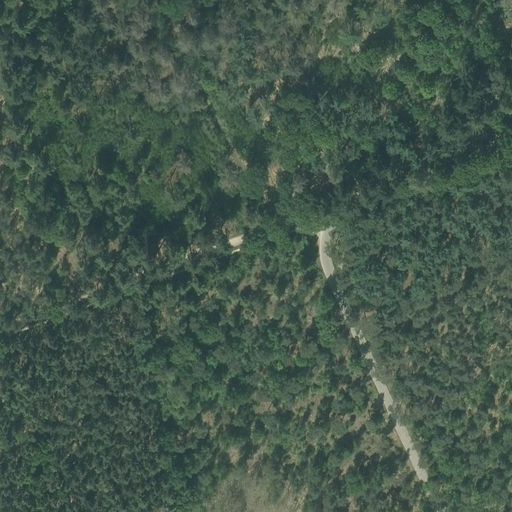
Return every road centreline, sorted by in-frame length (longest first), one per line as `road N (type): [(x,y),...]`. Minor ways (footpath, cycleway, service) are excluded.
road 1 (unclassified): [(439,511),(326,271),(312,214),(511,146)]
road 2 (track): [(272,228),(53,311)]
